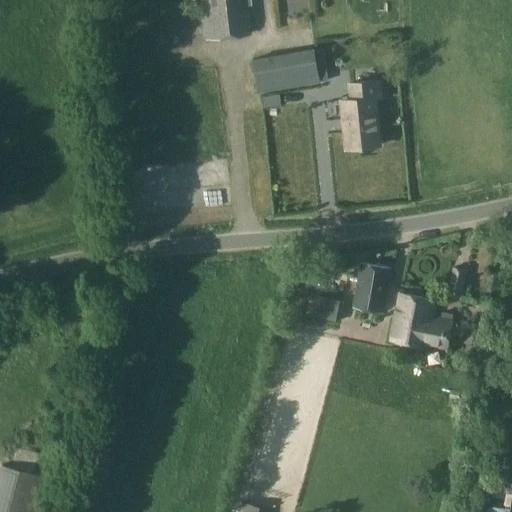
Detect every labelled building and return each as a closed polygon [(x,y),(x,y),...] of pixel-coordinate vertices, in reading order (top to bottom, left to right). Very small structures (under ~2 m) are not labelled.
[(152,0),(154,53),(186,52),(184,0),(152,0)] [(249,0),(200,0),(205,39),(249,34),(246,5),(250,4),(249,0)] [(342,66),(370,65),(370,46),(341,47),(342,66)] [(382,98),(380,81),(351,84),(353,99),(340,101),(346,150),(381,146),(376,98),(382,98)] [(390,269),(363,264),(355,307),(382,312),(390,269)] [(448,293),(462,296),(466,273),(452,270),(448,293)] [(432,318),(435,301),(400,295),(392,340),(426,346),(426,345),(447,348),(451,322),(432,318)] [(37,511),(46,477),(0,465),(0,511),(37,511)] [(266,511),(267,510),(267,509),(244,502),(240,511),(266,511)]
